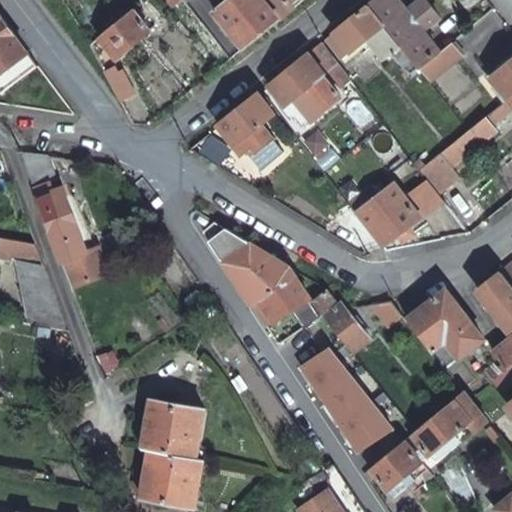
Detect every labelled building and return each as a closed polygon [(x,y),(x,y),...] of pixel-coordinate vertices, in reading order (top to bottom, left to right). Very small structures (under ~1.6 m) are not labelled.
[(283,16),(294,8),(289,2),(292,0),(231,0),(216,13),(243,48),(283,16)] [(420,0),(405,12),(395,0),(374,0),(367,6),(400,47),(419,69),(439,53),(421,31),(438,17),(424,0),(420,0)] [(400,47),(367,6),(325,40),(340,58),(357,46),(373,66),(400,47)] [(150,30),(133,9),(99,36),(115,57),(150,30)] [(0,13),(0,90),(1,93),(39,65),(0,13)] [(321,43),(269,86),(271,88),(267,90),(289,118),(297,118),(304,113),(310,120),(340,98),(331,85),(346,75),(321,43)] [(450,43),(439,53),(419,69),(428,81),(460,55),(450,43)] [(511,94),(511,60),(492,76),(509,97),(511,94)] [(104,71),(107,78),(113,74),(109,69),(104,71)] [(108,80),(121,103),(133,96),(121,73),(108,80)] [(273,113),(258,94),(219,126),(232,144),(230,146),(240,158),(252,149),(254,152),(272,138),(261,123),(273,113)] [(429,183),(434,188),(438,185),(443,190),(456,180),(448,169),(497,129),(493,124),(511,109),(511,101),(509,97),(467,130),(424,165),(418,169),(429,183)] [(320,130),(307,141),(318,156),(332,144),(320,130)] [(189,150),(200,157),(211,148),(204,138),(189,150)] [(0,171),(9,172),(1,151),(0,151),(0,171)] [(85,252),(62,189),(52,193),(49,183),(55,181),(46,157),(32,156),(19,154),(59,263),(68,289),(108,275),(98,247),(85,252)] [(414,163),(418,169),(424,165),(419,160),(414,163)] [(355,212),(382,246),(397,234),(403,240),(414,232),(409,226),(427,213),(430,218),(447,205),(434,188),(429,183),(407,199),(394,182),(355,212)] [(0,258),(18,262),(31,323),(65,328),(34,243),(0,236),(0,258)] [(249,243),(223,262),(252,305),(296,277),(290,268),(249,243)] [(511,261),(500,272),(511,286),(511,261)] [(511,286),(500,272),(489,281),(477,290),(509,329),(511,326),(511,286)] [(311,299),(296,277),(252,305),(257,312),(267,327),(311,299)] [(469,320),(445,289),(405,318),(430,349),(469,320)] [(324,290),(311,299),(352,350),(368,338),(340,303),(336,305),(324,290)] [(400,315),(389,301),(368,305),(386,326),(400,315)] [(483,337),(469,320),(430,349),(445,367),(483,337)] [(506,370),(511,364),(511,335),(492,351),(506,370)] [(126,366),(108,375),(117,392),(136,383),(126,366)] [(299,376),(313,397),(327,387),(313,367),(299,376)] [(464,409),(473,401),(470,397),(464,390),(415,430),(412,432),(436,462),(454,448),(447,440),(472,420),(464,409)] [(143,448),(149,449),(196,457),(203,408),(149,401),(143,448)] [(349,451),(363,472),(370,466),(387,453),(373,434),(349,451)] [(404,439),(409,445),(413,441),(408,435),(404,439)] [(393,496),(428,469),(409,445),(404,439),(387,453),(370,466),(376,474),(393,496)] [(197,507),(203,458),(196,457),(149,449),(142,500),(197,507)] [(367,476),(369,480),(376,474),(370,466),(363,472),(367,476)] [(309,479),(295,488),(301,498),(315,490),(309,479)] [(343,511),(330,490),(299,509),(300,511),(343,511)] [(511,511),(511,493),(495,507),(498,511),(511,511)]
